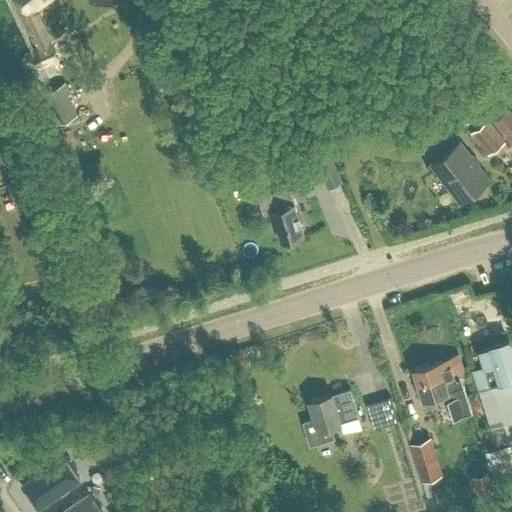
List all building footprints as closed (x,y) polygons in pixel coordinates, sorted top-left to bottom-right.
[(18,0),(23,6),(17,8),(35,45),(23,51),(25,55),(29,64),(37,81),(42,91),(55,85),(50,75),(58,71),(54,61),(61,58),(52,38),(53,38),(39,9),(51,0),(18,0)] [(22,56),(19,58),(22,64),(23,67),(26,66),(29,64),(25,55),(22,56)] [(55,85),(42,91),(41,92),(55,124),(79,113),(70,94),(72,93),(66,80),(55,85)] [(467,92),(409,107),(413,123),(429,119),(471,108),(467,92)] [(494,119),(511,141),(511,112),(508,108),(494,119)] [(470,132),(488,155),(506,140),(489,118),(470,132)] [(416,134),(432,130),(429,119),(413,123),(416,134)] [(321,131),(306,137),(310,145),(323,139),(324,138),(321,131)] [(309,145),(327,186),(341,180),(323,139),(310,145),(309,145)] [(431,161),(460,199),(488,177),(459,140),(431,161)] [(272,172),(295,164),(288,141),(265,149),(272,172)] [(303,232),(288,185),(259,195),(264,212),(269,211),(274,228),(277,227),(280,239),(303,232)] [(473,368),(491,425),(505,420),(511,441),(511,442),(485,451),(495,481),(511,475),(511,346),(509,336),(492,342),(492,344),(479,348),(484,365),(473,368)] [(423,398),(444,391),(452,417),(472,410),(461,374),(466,372),(459,352),(413,366),(423,398)] [(334,437),(330,424),(362,415),(353,387),(333,393),(333,391),(309,398),(315,417),(303,421),(310,444),(334,437)] [(390,395),(378,399),(386,422),(398,418),(390,395)] [(411,442),(422,479),(441,473),(429,436),(411,442)] [(88,464),(99,456),(87,438),(76,445),(88,464)] [(387,511),(397,511),(419,505),(399,445),(369,454),(387,511)] [(78,478),(64,456),(23,482),(37,504),(78,478)] [(107,491),(119,509),(142,493),(147,490),(139,478),(133,469),(127,460),(110,472),(115,480),(117,483),(107,491)] [(488,469),(472,475),(478,494),(495,488),(488,469)] [(108,511),(95,492),(63,511),(108,511)]
